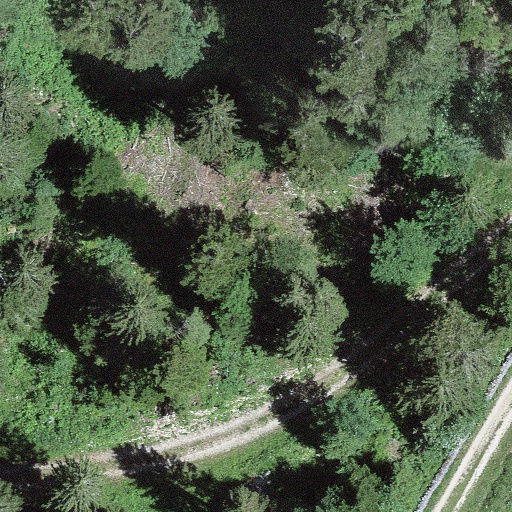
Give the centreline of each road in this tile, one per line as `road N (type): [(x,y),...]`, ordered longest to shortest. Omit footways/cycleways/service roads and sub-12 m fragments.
road 1 (track): [(511,233),(287,413),(234,434),(0,485)]
road 2 (track): [(511,401),(447,511)]
